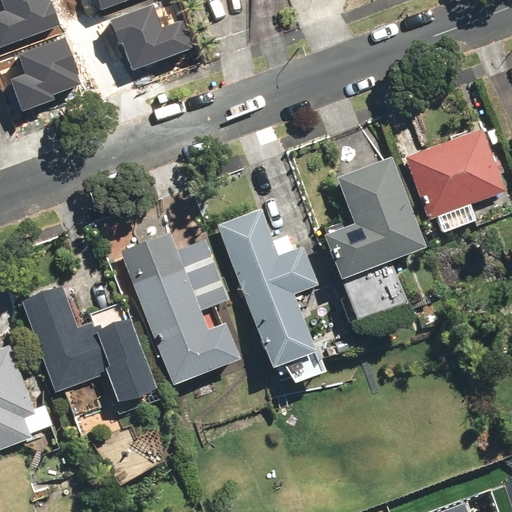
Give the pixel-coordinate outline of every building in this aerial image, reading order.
[(0,47),(59,26),(49,0),(1,0),(7,13),(0,14),(0,47)] [(99,0),(102,8),(124,0),(99,0)] [(124,43),(134,69),(191,49),(181,20),(161,28),(153,6),(113,20),(122,44),(124,43)] [(81,83),(65,38),(19,54),(27,74),(11,79),(23,110),(54,99),(52,93),(81,83)] [(483,126),(407,154),(431,217),(507,189),(483,126)] [(327,231),(343,275),(428,243),(394,153),(339,174),(356,220),(327,231)] [(262,206),(219,222),(274,362),(317,345),(296,291),(319,282),(304,244),(281,253),(262,206)] [(124,247),(174,380),(240,355),(227,321),(209,328),(202,309),(226,300),(204,241),(180,250),(172,229),(124,247)] [(63,281),(22,297),(57,389),(109,370),(119,398),(157,384),(128,307),(79,325),(63,281)] [(0,447),(43,431),(9,343),(0,346),(0,447)] [(468,511),(465,503),(441,511),(468,511)]
